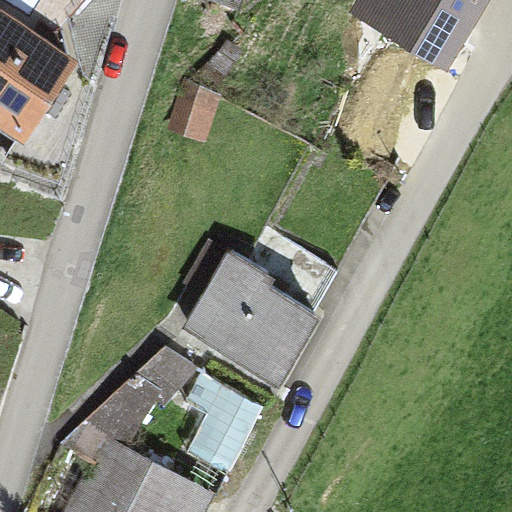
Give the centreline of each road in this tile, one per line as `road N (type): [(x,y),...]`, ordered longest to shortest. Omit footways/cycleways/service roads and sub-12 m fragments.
road 1 (residential): [(259,511),(511,24)]
road 2 (residential): [(0,492),(145,0)]
